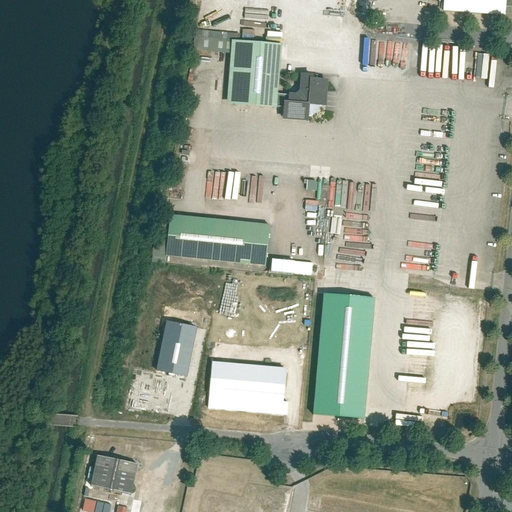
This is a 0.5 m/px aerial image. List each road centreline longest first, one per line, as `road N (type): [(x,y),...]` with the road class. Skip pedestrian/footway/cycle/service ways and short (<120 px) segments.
road 1 (track): [(288,439),(0,415)]
road 2 (unclassified): [(511,236),(485,451)]
road 3 (unclassified): [(485,451),(288,439)]
